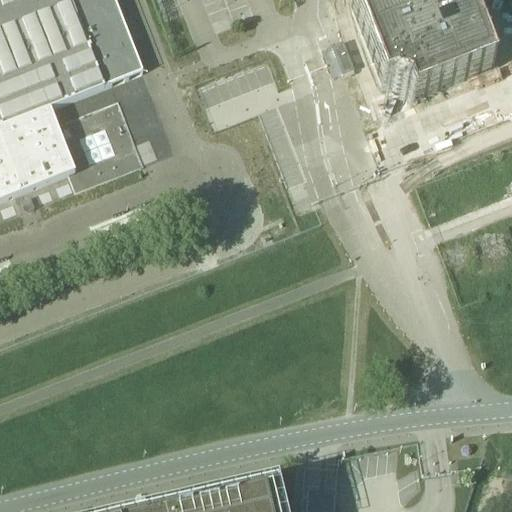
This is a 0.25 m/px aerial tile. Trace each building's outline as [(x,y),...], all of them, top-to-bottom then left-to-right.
[(149,94),(112,0),(0,0),(0,204),(67,178),(74,195),(173,156),(149,94)] [(375,0),(350,10),(383,92),(392,89),(393,89),(384,109),(398,115),(407,95),(411,105),(493,72),(464,0),(375,0)] [(342,47),(330,52),(333,59),(341,79),(353,74),(345,55),(342,47)] [(30,201),(19,205),(23,215),(34,211),(30,201)] [(0,285),(17,280),(10,261),(0,264),(0,285)] [(65,267),(52,272),(52,274),(52,275),(52,276),(53,277),(53,278),(55,280),(56,281),(57,281),(59,281),(60,282),(62,281),(63,281),(64,280),(65,279),(66,279),(67,277),(67,276),(68,275),(68,274),(68,273),(68,271),(67,270),(67,269),(66,268),(65,267)] [(333,511),(336,473),(304,471),(301,511),(279,511),(275,493),(190,511),(333,511)]
